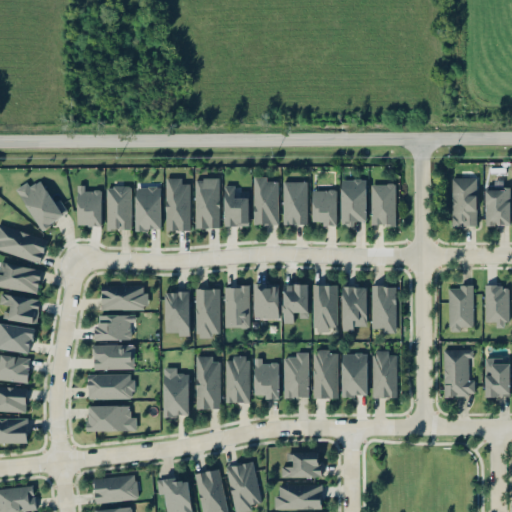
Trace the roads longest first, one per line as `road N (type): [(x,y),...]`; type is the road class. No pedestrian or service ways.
road 1 (residential): [(0,465),(282,427),(511,425)]
road 2 (tertiary): [(0,140),(511,138)]
road 3 (residential): [(81,263),(511,255)]
road 4 (residential): [(417,139),(423,426)]
road 5 (residential): [(65,511),(57,396),(69,286),(81,263)]
